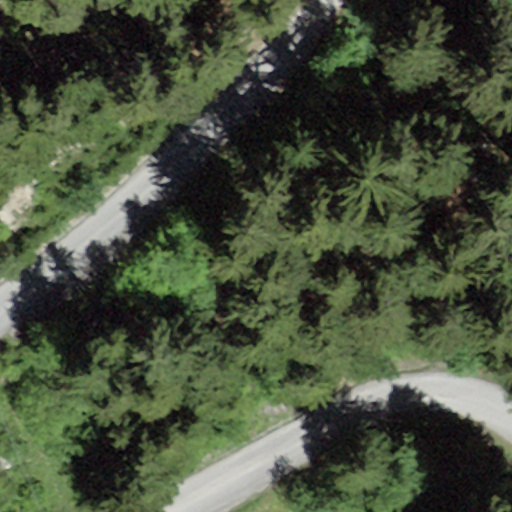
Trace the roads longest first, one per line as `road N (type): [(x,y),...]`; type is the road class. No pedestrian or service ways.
road 1 (unclassified): [(342,0),(109,254),(0,341)]
road 2 (unclassified): [(198,511),(357,421),(428,410),(511,441)]
